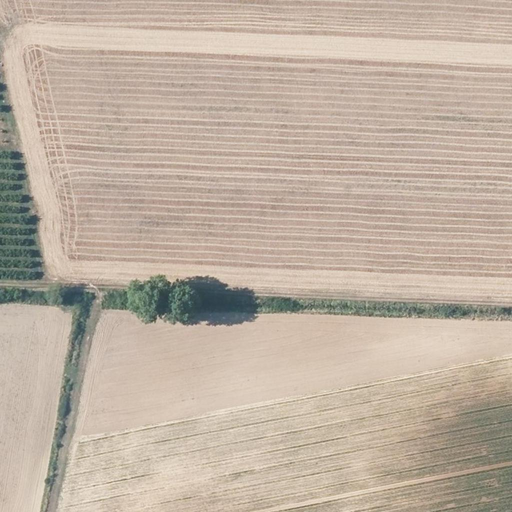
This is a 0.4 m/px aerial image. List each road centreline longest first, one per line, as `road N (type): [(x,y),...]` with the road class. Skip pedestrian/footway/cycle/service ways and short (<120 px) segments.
road 1 (track): [(511,304),(0,283)]
road 2 (track): [(50,285),(0,75)]
